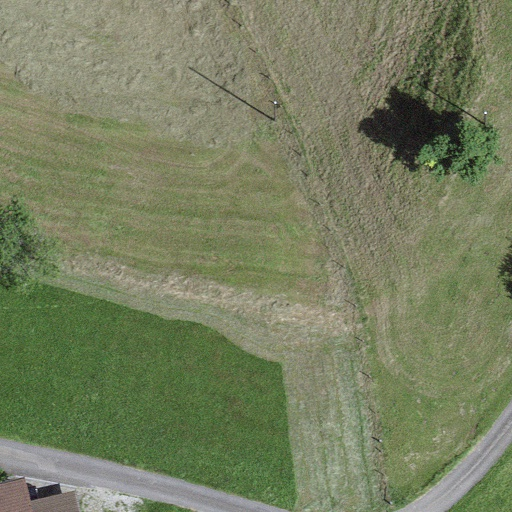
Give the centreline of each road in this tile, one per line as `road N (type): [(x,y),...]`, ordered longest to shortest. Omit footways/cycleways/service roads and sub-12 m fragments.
road 1 (unclassified): [(0,454),(233,511)]
road 2 (unclassified): [(422,511),(511,417)]
